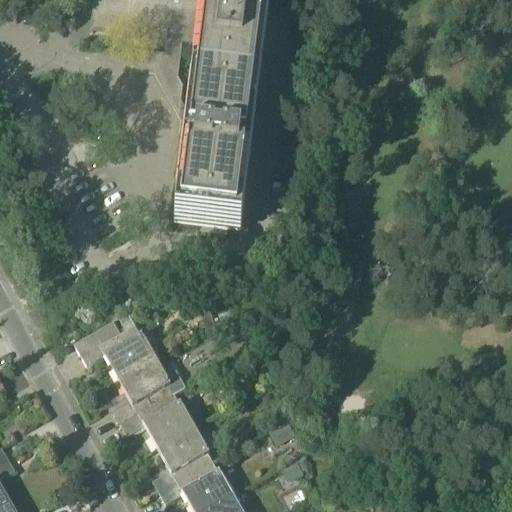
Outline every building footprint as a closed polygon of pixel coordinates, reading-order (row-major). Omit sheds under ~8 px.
[(93,0),(89,36),(201,50),(179,225),(202,228),(201,236),(227,239),(228,232),(235,233),(264,0),(93,0)] [(199,319),(205,335),(214,332),(209,315),(199,319)] [(80,359),(88,373),(105,364),(118,386),(155,365),(141,340),(139,341),(134,332),(120,340),(114,327),(74,350),(80,359)] [(263,360),(272,360),(272,365),(277,365),(278,350),(264,349),(263,360)] [(118,386),(131,409),(114,419),(120,430),(184,394),(185,393),(176,377),(167,374),(162,377),(155,365),(118,386)] [(120,430),(127,442),(144,432),(156,455),(194,433),(180,408),(178,409),(174,401),(184,395),(184,394),(120,430)] [(277,452),(296,441),(287,426),(268,437),(277,452)] [(156,455),(169,478),(152,488),(159,500),(211,469),(206,460),(208,459),(194,433),(156,455)] [(0,511),(3,511),(10,509),(0,491),(0,484),(14,477),(7,465),(0,468),(0,511)] [(165,510),(182,501),(187,511),(215,511),(232,503),(239,499),(229,483),(223,487),(217,476),(216,477),(211,469),(159,500),(165,510)] [(237,511),(232,503),(215,511),(237,511)]
